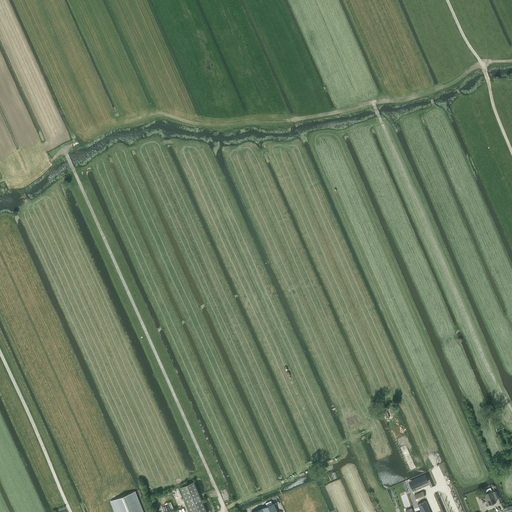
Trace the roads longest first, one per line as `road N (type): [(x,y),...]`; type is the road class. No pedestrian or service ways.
road 1 (track): [(224,511),(66,155)]
road 2 (track): [(511,412),(373,101)]
road 3 (track): [(303,116),(427,91),(482,64),(511,150)]
road 4 (track): [(63,149),(157,113),(200,123),(257,120)]
road 5 (track): [(71,511),(0,353)]
